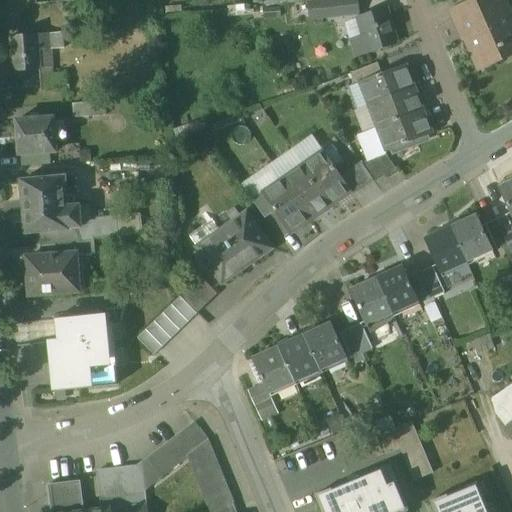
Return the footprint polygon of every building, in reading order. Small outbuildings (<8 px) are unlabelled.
[(357,0),(338,0),(309,3),(311,20),(359,14),(357,0)] [(511,47),(511,28),(500,0),(477,0),(455,9),(482,72),(504,63),(500,52),(511,47)] [(386,10),(358,19),(364,37),(352,40),(357,57),(397,44),(386,10)] [(64,34),(11,38),(13,72),(41,70),(39,51),(65,49),(64,34)] [(102,35),(74,38),(75,49),(103,47),(102,35)] [(378,64),(351,74),(356,86),(361,84),(361,83),(382,74),(378,64)] [(382,74),(361,83),(361,84),(370,107),(415,90),(414,88),(412,89),(408,80),(411,79),(406,66),(382,74)] [(67,74),(41,76),(42,93),(68,91),(67,74)] [(415,90),(370,107),(379,130),(424,113),(419,102),(418,103),(414,92),(415,92),(415,90)] [(106,103),(74,105),(74,119),(107,116),(106,103)] [(424,113),(379,130),(387,154),(432,136),(428,125),(427,125),(423,115),(424,115),(424,113)] [(39,119),(30,120),(30,121),(16,122),(19,157),(21,156),(49,154),(56,153),(53,119),(39,120),(39,119)] [(340,178),(323,153),(302,167),(330,207),(350,193),(340,178)] [(49,154),(21,156),(22,167),(50,165),(49,154)] [(398,173),(387,157),(376,164),(385,177),(387,180),(398,173)] [(376,164),(373,159),(363,165),(374,181),(375,183),(385,177),(376,164)] [(361,163),(350,171),(363,189),(374,181),(363,165),(361,163)] [(302,167),(283,181),(310,220),(330,207),(302,167)] [(363,189),(350,171),(340,178),(350,193),(352,197),(363,189)] [(65,177),(21,181),(25,234),(69,230),(69,229),(81,228),(80,221),(79,206),(67,207),(65,177)] [(310,220),(283,181),(262,195),(275,213),(289,235),(310,220)] [(511,183),(499,189),(511,216),(511,183)] [(262,195),(261,193),(252,199),(266,220),(275,213),(262,195)] [(247,214),(221,232),(213,220),(189,237),(222,285),(272,251),(247,214)] [(511,243),(511,224),(508,215),(497,220),(508,245),(511,243)] [(478,216),(462,223),(463,223),(452,228),(467,261),(493,249),(478,216)] [(117,218),(80,221),(81,228),(82,241),(94,239),(119,237),(117,218)] [(508,245),(497,220),(487,225),(498,250),(508,245)] [(452,228),(442,233),(442,232),(426,239),(441,273),(467,261),(452,228)] [(82,242),(40,245),(41,257),(76,255),(76,256),(95,254),(94,239),(82,241),(82,242)] [(41,257),(27,258),(30,295),(79,292),(76,256),(76,255),(41,257)] [(403,265),(388,272),(388,273),(377,278),(392,311),(419,299),(403,265)] [(445,291),(433,266),(422,271),(433,296),(445,291)] [(433,296),(422,271),(411,276),(423,301),(433,296)] [(217,295),(199,276),(184,290),(185,302),(198,314),(217,295)] [(377,278),(368,283),(367,282),(351,289),(367,323),(392,311),(377,278)] [(16,335),(36,334),(35,305),(15,306),(16,335)] [(190,325),(175,308),(166,316),(181,333),(190,325)] [(110,314),(55,319),(57,341),(47,342),(51,391),(116,386),(110,314)] [(166,316),(157,324),(173,341),(181,333),(166,316)] [(373,348),(361,323),(351,328),(362,353),(373,348)] [(331,325),(305,336),(319,368),(345,357),(331,325)] [(362,353),(351,328),(339,333),(351,358),(362,353)] [(305,336),(278,348),(292,380),(319,368),(305,336)] [(278,348),(252,359),(263,383),(266,391),(292,380),(278,348)] [(266,391),(263,383),(248,390),(261,422),(277,415),(266,391)] [(511,404),(499,415),(507,426),(511,422),(511,404)] [(382,428),(387,451),(402,447),(409,478),(426,474),(413,421),(382,428)] [(196,424),(138,468),(152,485),(189,457),(209,442),(196,424)] [(219,511),(234,504),(209,442),(189,457),(211,511),(219,511)] [(136,466),(97,471),(100,496),(146,490),(152,485),(138,468),(136,466)] [(319,494),(325,511),(402,511),(408,510),(397,482),(388,486),(381,469),(319,494)] [(84,511),(80,481),(49,485),(52,511),(84,511)] [(437,511),(489,511),(478,483),(433,502),(437,511)] [(89,511),(148,511),(146,490),(100,496),(102,510),(89,511)]
